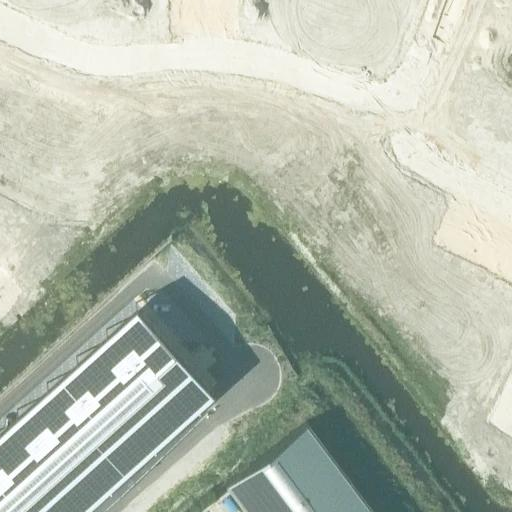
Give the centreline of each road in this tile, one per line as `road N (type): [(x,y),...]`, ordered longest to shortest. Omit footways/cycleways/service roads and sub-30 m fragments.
road 1 (residential): [(397,104),(253,60),(104,61),(56,51),(0,23)]
road 2 (residential): [(511,202),(419,159),(397,104)]
